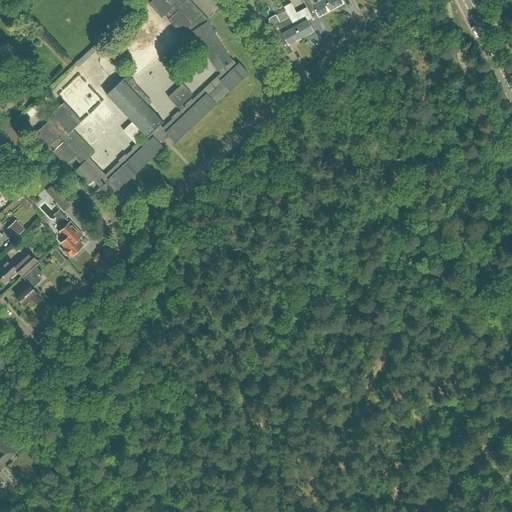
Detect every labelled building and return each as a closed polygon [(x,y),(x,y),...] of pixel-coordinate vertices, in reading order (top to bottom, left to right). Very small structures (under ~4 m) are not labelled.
[(64,102),(50,115),(47,118),(49,120),(34,135),(47,148),(51,145),(55,149),(53,151),(66,165),(75,157),(81,164),(75,170),(89,184),(93,180),(100,187),(98,188),(109,199),(119,190),(118,188),(162,146),(159,142),(168,134),(175,141),(248,72),(239,63),(237,64),(233,60),(232,60),(207,22),(209,20),(189,0),(152,0),(148,4),(161,18),(165,14),(169,18),(168,20),(181,33),(188,26),(192,30),(192,31),(217,71),(218,70),(221,73),(192,99),(191,98),(185,104),(186,106),(185,107),(182,104),(193,94),(182,83),(168,97),(181,110),(179,112),(178,111),(171,117),(172,118),(162,128),(159,124),(162,122),(130,87),(135,82),(128,74),(123,79),(123,78),(106,94),(132,120),(133,121),(123,130),(136,143),(145,134),(146,136),(139,142),(138,141),(132,147),(133,148),(126,155),(125,154),(118,160),(119,161),(105,175),(89,158),(95,152),(73,129),(81,120),(64,102)] [(302,0),(307,7),(312,17),(317,14),(318,16),(331,9),(326,0),(302,0)] [(326,0),(331,9),(344,2),(342,0),(326,0)] [(291,3),(284,7),(289,17),(289,16),(294,25),(301,37),(314,30),(308,20),(312,17),(307,7),(301,10),(303,13),(298,15),(296,13),(291,3)] [(277,23),(272,26),(275,32),(281,44),(287,41),(288,44),(301,37),(294,25),(289,16),(289,17),(282,20),(277,23)] [(313,56),(306,54),(308,47),(296,43),(289,66),(308,71),(313,56)] [(0,143),(19,171),(35,161),(35,160),(11,125),(6,117),(0,121),(0,143)] [(57,203),(64,196),(53,185),(46,191),(57,203)] [(22,194),(16,200),(27,211),(33,205),(22,194)] [(49,210),(42,202),(37,206),(45,214),(49,210)] [(63,225),(68,220),(59,210),(53,215),(63,225)] [(15,238),(25,228),(17,219),(7,229),(15,238)] [(70,257),(83,245),(77,239),(82,234),(70,220),(59,231),(65,238),(61,242),(65,246),(62,249),(70,257)] [(22,275),(38,260),(30,251),(14,265),(9,259),(0,267),(0,277),(5,283),(19,271),(22,275)] [(36,302),(42,297),(33,287),(41,280),(31,269),(23,277),(28,282),(15,294),(20,299),(19,300),(23,304),(24,303),(25,304),(32,298),(36,302)] [(0,373),(13,361),(0,347),(0,373)] [(15,451),(0,435),(0,460),(1,460),(3,462),(15,451)]
